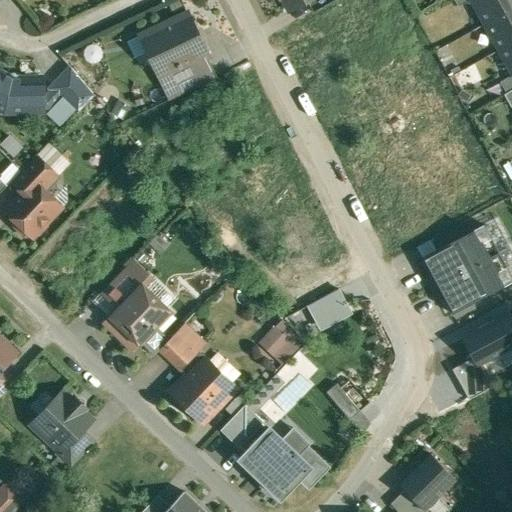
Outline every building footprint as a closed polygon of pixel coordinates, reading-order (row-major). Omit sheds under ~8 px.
[(285,0),(291,9),(307,0),(285,0)] [(511,0),(473,0),(487,23),(511,8),(511,0)] [(511,8),(487,23),(501,49),(511,43),(511,8)] [(189,12),(170,21),(167,20),(158,25),(157,27),(154,29),(155,31),(157,30),(161,39),(148,45),(149,47),(148,51),(153,62),(157,63),(163,77),(170,74),(205,57),(209,55),(189,12)] [(511,43),(501,49),(511,68),(511,43)] [(205,57),(170,74),(180,95),(215,79),(205,57)] [(96,95),(72,67),(53,87),(61,95),(79,112),(96,95)] [(14,79),(0,71),(0,107),(6,110),(43,110),(43,107),(43,97),(43,78),(14,79)] [(511,75),(501,81),(507,93),(511,90),(511,75)] [(54,88),(46,97),(43,97),(43,107),(50,107),(61,95),(54,88)] [(38,155),(12,181),(24,192),(49,166),(38,155)] [(24,192),(6,211),(12,216),(11,218),(11,222),(25,236),(30,236),(31,234),(33,236),(35,234),(40,234),(48,225),(48,221),(62,206),(46,190),(59,176),(49,166),(24,192)] [(511,277),(483,224),(422,258),(452,314),(511,281),(511,277)] [(144,282),(128,266),(103,291),(104,292),(118,278),(133,292),(142,283),(142,284),(144,282)] [(118,278),(104,292),(119,307),(133,292),(118,278)] [(142,284),(142,283),(133,292),(119,307),(111,315),(141,344),(172,312),(142,284)] [(463,360),(450,366),(466,397),(489,385),(478,364),(511,346),(511,325),(503,307),(450,334),(463,360)] [(205,343),(185,324),(160,350),(161,350),(162,349),(177,334),(185,342),(195,352),(198,349),(199,350),(205,343)] [(276,326),(265,337),(280,352),(291,340),(276,326)] [(177,334),(162,349),(171,357),(185,342),(177,334)] [(17,353),(0,336),(0,371),(4,368),(17,353)] [(185,342),(171,357),(162,349),(161,350),(187,375),(192,369),(185,363),(195,352),(185,342)] [(199,350),(198,349),(195,352),(185,363),(192,369),(187,375),(171,392),(203,423),(238,387),(199,350)] [(0,397),(17,380),(4,368),(0,371),(0,397)] [(337,384),(327,392),(350,419),(360,411),(337,384)] [(73,400),(64,392),(33,424),(62,451),(63,452),(83,430),(93,420),(84,412),(87,409),(75,398),(73,400)] [(220,430),(239,448),(240,446),(261,424),(264,422),(245,404),(220,430)] [(261,424),(240,446),(247,453),(240,460),(281,498),(300,478),(309,486),(327,467),(302,443),(294,452),(270,429),(268,431),(261,424)] [(83,430),(63,452),(62,451),(59,454),(72,467),(96,442),(83,430)] [(431,454),(399,484),(404,490),(425,511),(426,510),(457,480),(431,454)] [(9,483),(0,491),(0,511),(11,511),(25,498),(9,483)] [(425,511),(404,490),(390,504),(397,511),(398,511),(428,511),(426,510),(425,511)] [(170,506),(164,511),(205,511),(184,491),(170,506)] [(164,511),(170,506),(158,495),(141,511),(164,511)]
